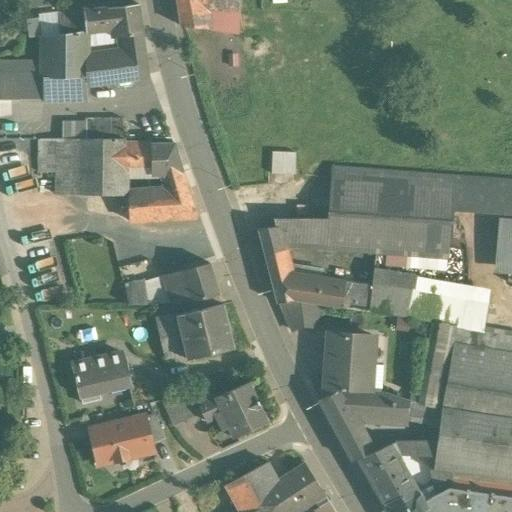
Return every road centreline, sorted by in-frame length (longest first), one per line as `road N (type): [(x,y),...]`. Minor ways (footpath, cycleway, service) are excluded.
road 1 (tertiary): [(160,0),(189,120),(272,358),(313,422)]
road 2 (residential): [(0,245),(67,511)]
road 3 (residential): [(313,422),(112,511)]
